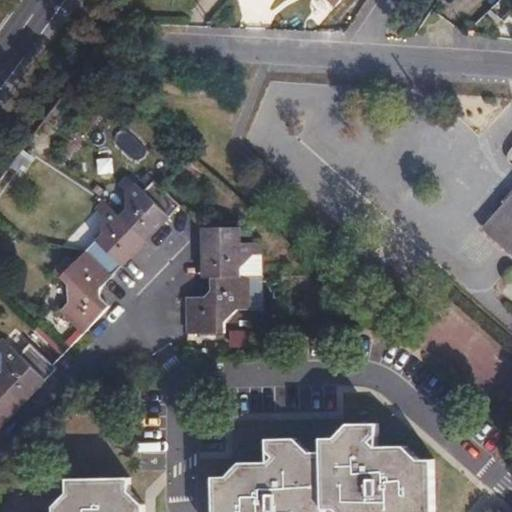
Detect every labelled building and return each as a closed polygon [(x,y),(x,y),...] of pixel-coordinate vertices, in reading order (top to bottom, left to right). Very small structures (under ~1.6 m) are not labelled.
[(127,191),(135,183),(136,182),(128,175),(120,184),(127,191)] [(181,206),(163,188),(155,181),(145,191),(135,183),(127,191),(128,209),(122,216),(147,241),(181,206)] [(511,195),(484,228),(511,253),(511,195)] [(112,207),(104,199),(96,209),(104,216),(112,207)] [(113,276),(147,241),(122,216),(112,207),(104,216),(104,234),(87,251),(113,276)] [(212,278),(241,277),(241,268),(254,254),(255,243),(241,243),(241,228),(232,228),(205,228),(205,278),(212,278)] [(396,233),(389,240),(394,244),(400,237),(396,233)] [(255,243),(254,254),(264,254),(264,243),(255,243)] [(101,289),(113,276),(87,251),(63,277),(70,284),(70,302),(62,311),(85,333),(110,307),(101,298),(101,289)] [(189,301),(189,334),(226,334),(226,322),(238,310),(269,309),(270,277),(241,277),(212,278),(213,290),(206,297),(206,300),(189,301)] [(260,335),(241,334),(241,348),(260,347),(260,335)] [(0,350),(4,354),(12,346),(4,338),(0,342),(0,350)] [(57,369),(54,365),(32,345),(20,355),(12,346),(4,354),(4,373),(0,376),(0,381),(23,404),(57,369)] [(0,427),(23,404),(0,381),(0,427)] [(230,476),(215,477),(215,511),(325,511),(325,510),(353,509),(354,501),(365,501),(366,511),(434,511),(434,459),(421,459),(407,446),(379,447),(374,443),(380,436),(380,424),(350,423),(337,438),(323,438),(324,452),(311,452),(296,438),(268,439),(268,452),(274,457),(268,463),(243,463),(230,476)] [(145,511),(145,504),(132,491),(132,477),(70,479),(70,491),(56,506),(56,511),(145,511)]
